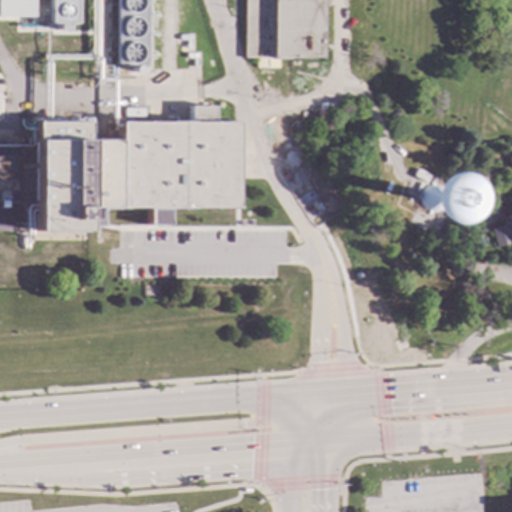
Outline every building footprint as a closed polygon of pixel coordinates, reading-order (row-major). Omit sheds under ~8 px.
[(0,0),(0,18),(30,18),(30,0),(0,0)] [(45,0),(73,0),(73,25),(45,25),(45,0)] [(148,0),(148,63),(106,63),(106,0),(148,0)] [(327,0),(327,7),(319,7),(318,58),(303,58),(303,61),(299,61),(299,67),(288,67),(288,58),(276,58),(276,68),(255,68),(255,59),(242,59),(242,0),(327,0)] [(0,92),(4,92),(4,97),(0,97),(0,105),(9,105),(9,114),(0,114),(0,92)] [(0,147),(17,148),(17,141),(29,141),(30,123),(70,123),(77,123),(83,124),(83,141),(115,141),(116,121),(187,122),(187,108),(211,108),(211,122),(235,123),(234,212),(121,210),(121,222),(116,222),(116,241),(82,241),(82,235),(30,234),(0,233),(0,193),(2,194),(2,183),(0,182),(0,171),(3,171),(3,160),(0,159),(0,147)] [(412,213),(460,211),(459,171),(451,171),(451,161),(410,162),(412,213)] [(483,176),(484,180),(481,184),(477,184),(474,181),(473,177),(476,174),(480,173),(483,176)] [(511,242),(494,247),(489,229),(507,225),(504,214),(511,212),(509,200),(511,199),(511,242)] [(164,226),(164,211),(144,210),(143,226),(164,226)]
